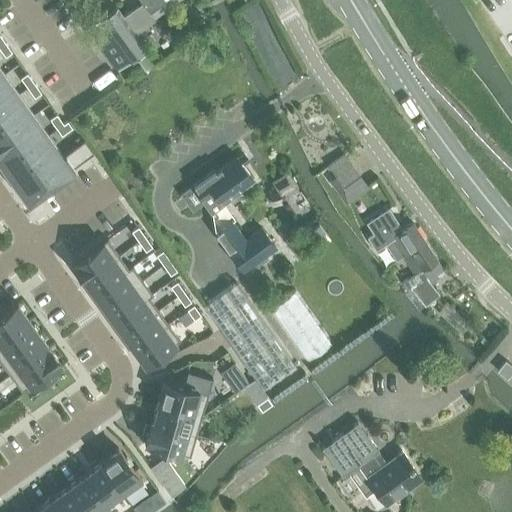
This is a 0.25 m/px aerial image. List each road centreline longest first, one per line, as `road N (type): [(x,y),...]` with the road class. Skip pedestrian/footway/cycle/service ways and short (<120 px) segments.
road 1 (unclassified): [(511,308),(434,225),(324,82),(277,0)]
road 2 (residential): [(0,487),(105,411),(118,383),(107,348),(0,198)]
road 3 (tertiary): [(511,234),(393,74)]
road 4 (unclassified): [(511,176),(422,82),(393,74)]
